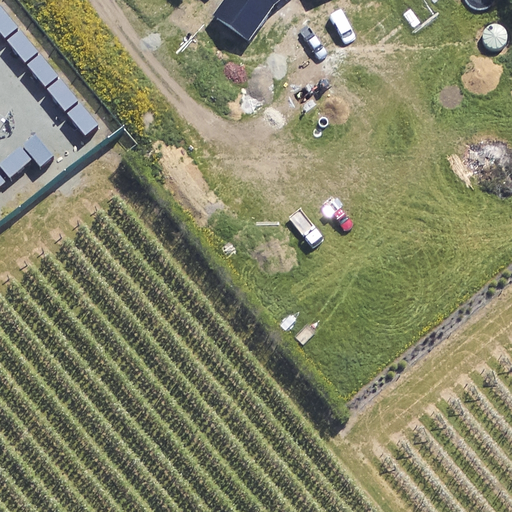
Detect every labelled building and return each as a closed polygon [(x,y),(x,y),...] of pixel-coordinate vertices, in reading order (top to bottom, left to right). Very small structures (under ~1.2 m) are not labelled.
[(0,4),(0,37),(2,40),(18,27),(0,4)] [(212,18),(212,31),(217,37),(228,39),(237,35),(241,25),(240,17),(235,11),(222,9),(212,18)] [(18,27),(2,40),(22,65),(38,51),(18,27)] [(38,51),(22,65),(42,89),(59,76),(38,51)] [(59,76),(42,89),(62,113),(78,99),(59,76)] [(78,99),(62,113),(83,138),(99,125),(78,99)] [(19,145),(30,159),(38,169),(53,156),(34,132),(19,145)] [(30,159),(19,145),(0,159),(0,175),(3,180),(30,159)]
